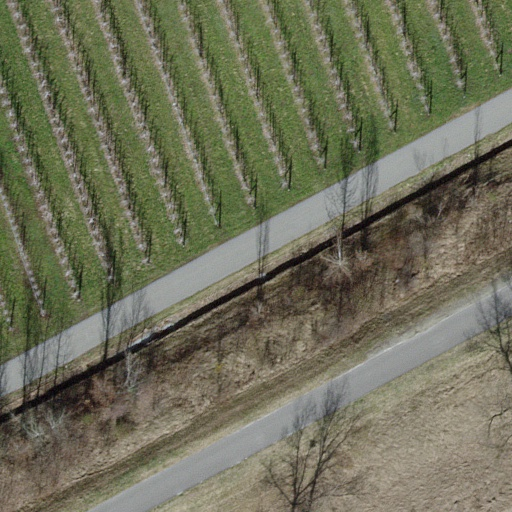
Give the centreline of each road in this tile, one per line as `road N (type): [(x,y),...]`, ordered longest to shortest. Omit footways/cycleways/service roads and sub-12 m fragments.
road 1 (residential): [(0,379),(511,98)]
road 2 (track): [(119,511),(511,299)]
